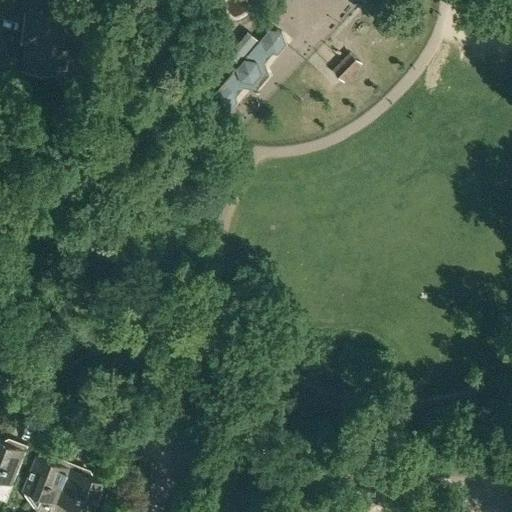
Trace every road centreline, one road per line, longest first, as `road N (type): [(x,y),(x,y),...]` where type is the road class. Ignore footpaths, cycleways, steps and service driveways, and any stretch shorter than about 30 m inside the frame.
road 1 (unclassified): [(192,437),(511,469)]
road 2 (residential): [(0,386),(64,411),(192,437)]
